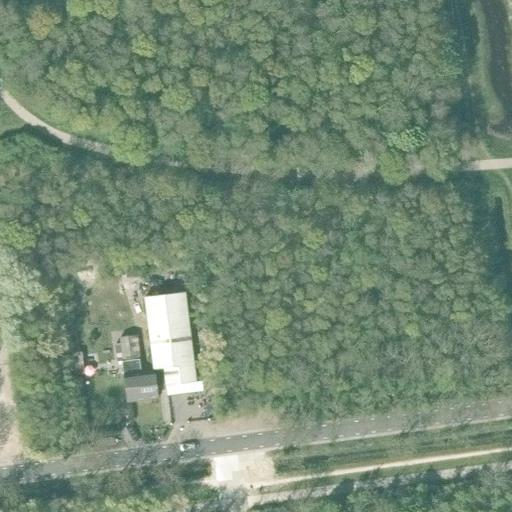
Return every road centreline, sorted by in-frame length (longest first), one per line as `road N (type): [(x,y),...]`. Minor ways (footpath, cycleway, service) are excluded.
road 1 (unclassified): [(0,475),(511,406)]
road 2 (track): [(469,165),(448,0)]
